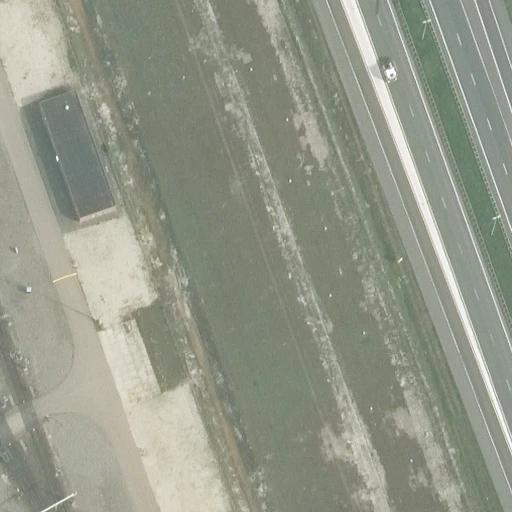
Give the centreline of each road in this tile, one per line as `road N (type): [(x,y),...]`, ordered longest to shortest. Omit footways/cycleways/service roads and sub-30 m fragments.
road 1 (trunk): [(333,0),(511,476)]
road 2 (trunk): [(368,0),(511,401)]
road 3 (trunk): [(511,191),(443,0)]
